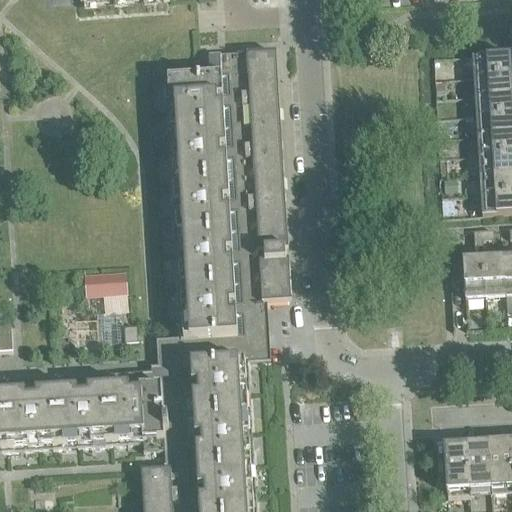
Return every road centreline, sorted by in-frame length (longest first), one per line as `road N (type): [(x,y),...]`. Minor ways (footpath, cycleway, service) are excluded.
road 1 (unclassified): [(303,0),(328,333),(348,357),(388,368)]
road 2 (residential): [(388,368),(396,511)]
road 3 (unclassified): [(388,368),(511,360)]
